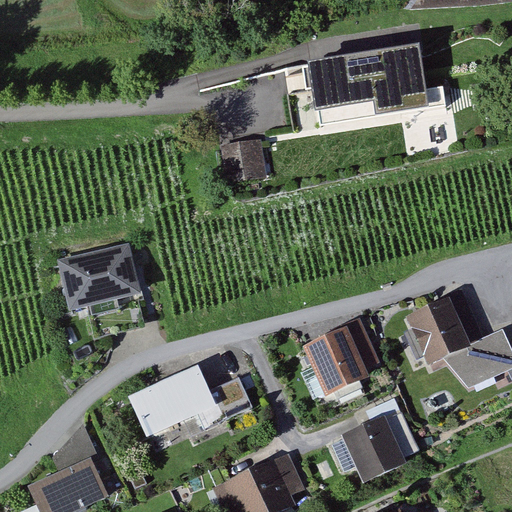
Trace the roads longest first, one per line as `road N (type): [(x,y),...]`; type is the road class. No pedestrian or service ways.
road 1 (residential): [(511,258),(121,369),(0,480)]
road 2 (residential): [(0,116),(240,104)]
